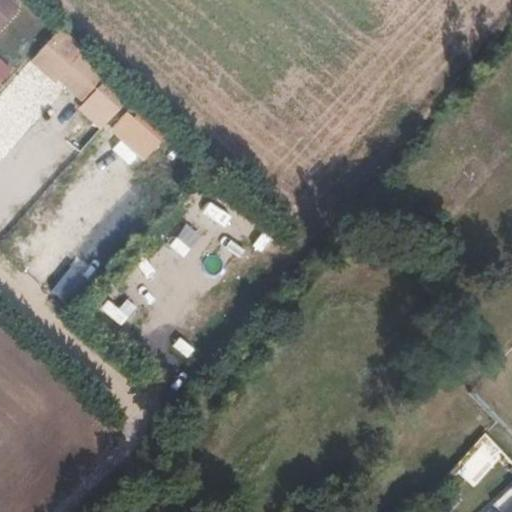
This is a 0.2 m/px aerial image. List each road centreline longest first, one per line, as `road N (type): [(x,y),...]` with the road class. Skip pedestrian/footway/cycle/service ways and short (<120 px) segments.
road 1 (track): [(145,414),(511,20)]
road 2 (residential): [(145,414),(55,511)]
